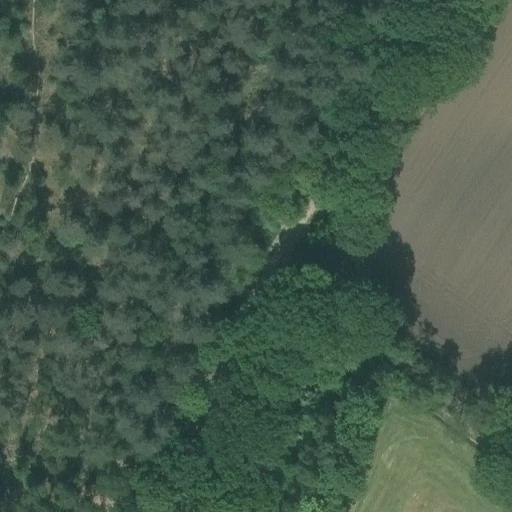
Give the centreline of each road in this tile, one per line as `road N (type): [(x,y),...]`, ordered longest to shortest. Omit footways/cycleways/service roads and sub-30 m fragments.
road 1 (track): [(476,0),(292,290)]
road 2 (track): [(292,290),(194,511)]
